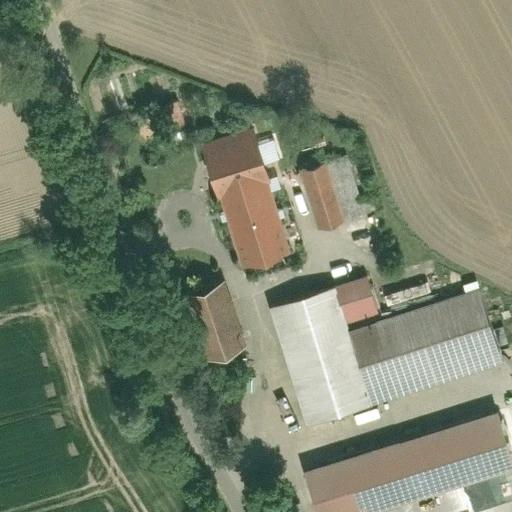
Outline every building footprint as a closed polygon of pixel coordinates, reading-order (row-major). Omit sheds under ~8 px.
[(161,133),(179,127),(171,103),(153,109),(161,133)] [(290,246),(256,135),(203,151),(238,262),(290,246)] [(291,169),(310,225),(360,208),(341,152),(291,169)] [(376,319),(362,274),(261,304),(297,423),(361,403),(356,388),(497,346),(480,288),(376,319)] [(197,355),(235,345),(218,282),(181,291),(197,355)] [(492,407),(308,460),(323,511),(379,511),(376,503),(508,464),(492,407)]
